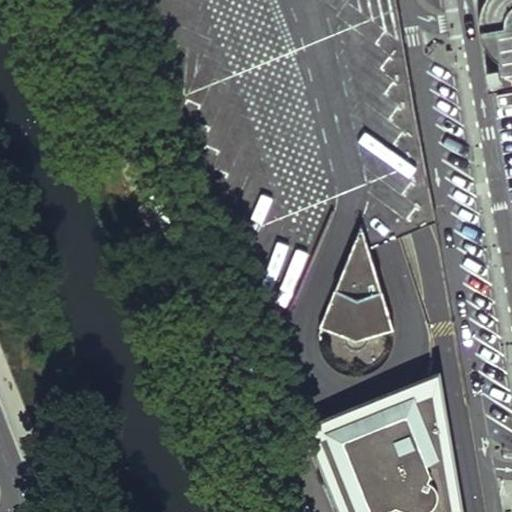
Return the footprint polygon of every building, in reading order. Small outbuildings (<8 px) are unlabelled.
[(287,311),(312,320),(321,323),(354,336),(394,326),(370,246),(436,219),(398,0),(130,0),(164,82),(231,248),(250,296),(267,303),(287,311)] [(498,31),(501,48),(511,46),(511,0),(480,0),(481,6),(485,15),(488,20),(493,27),(498,31)] [(511,46),(501,48),(494,49),(496,62),(511,59),(511,46)] [(511,59),(496,62),(511,147),(511,59)] [(435,386),(415,394),(441,416),(435,386)] [(330,461),(349,511),(456,511),(441,416),(415,394),(346,423),(338,442),(330,461)] [(346,423),(318,433),(330,461),(338,442),(346,423)]
